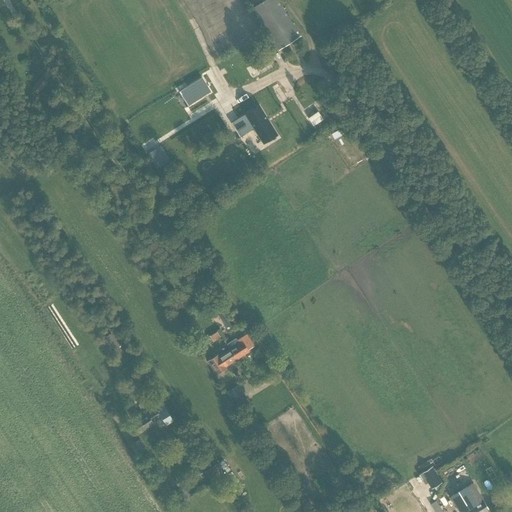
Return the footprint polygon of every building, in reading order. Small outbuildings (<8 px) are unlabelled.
[(277,0),(266,0),(253,9),(279,50),(300,36),(277,0)] [(271,55),(246,69),(252,80),(276,66),(271,55)] [(44,78),(34,85),(38,90),(48,84),(44,78)] [(296,114),(307,130),(330,116),(323,105),(311,112),(307,106),(296,114)] [(277,135),(259,106),(232,123),(240,136),(253,127),(263,143),(277,135)] [(210,302),(216,311),(220,309),(215,299),(210,302)] [(230,350),(236,360),(249,352),(248,350),(254,346),(246,334),(237,340),(239,344),(230,350)] [(236,360),(230,350),(220,357),(218,355),(208,361),(216,375),(221,372),(227,369),(226,367),(236,360)] [(133,388),(140,401),(148,396),(141,383),(133,388)] [(227,393),(236,408),(248,401),(239,385),(227,393)] [(153,423),(162,418),(166,425),(173,420),(160,399),(144,409),(153,423)] [(137,419),(143,429),(153,423),(144,409),(134,415),(137,419)] [(140,439),(135,442),(141,453),(146,450),(140,439)] [(432,461),(436,466),(443,462),(439,457),(432,461)] [(212,483),(221,477),(214,466),(204,472),(212,483)] [(432,467),(422,473),(431,488),(441,481),(432,467)] [(473,483),(451,496),(460,511),(486,511),(489,510),(473,483)] [(431,504),(435,511),(442,511),(436,501),(431,504)]
